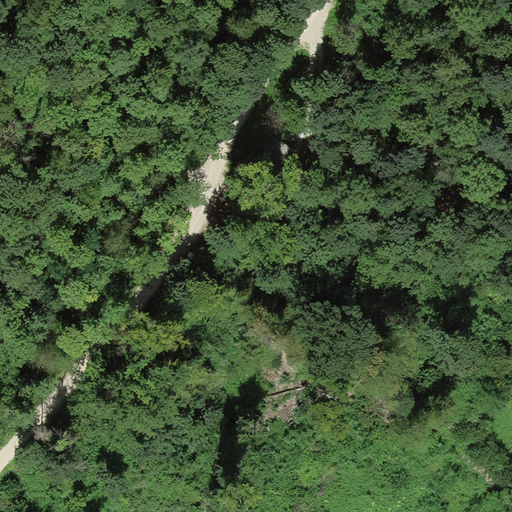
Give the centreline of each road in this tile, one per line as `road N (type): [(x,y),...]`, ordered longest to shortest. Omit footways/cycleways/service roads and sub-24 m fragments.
road 1 (track): [(322,0),(258,73),(197,199),(95,354),(0,455)]
road 2 (track): [(302,173),(318,74),(319,4)]
